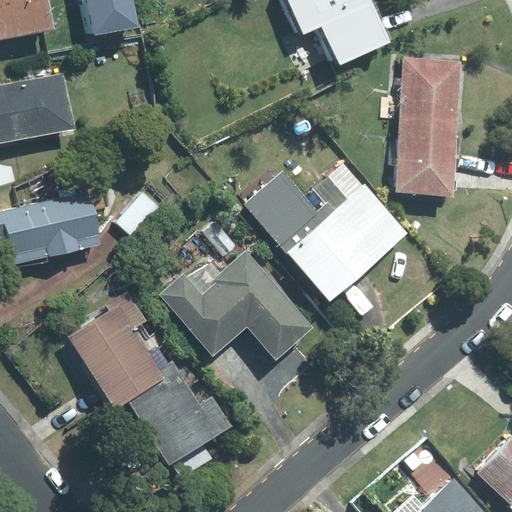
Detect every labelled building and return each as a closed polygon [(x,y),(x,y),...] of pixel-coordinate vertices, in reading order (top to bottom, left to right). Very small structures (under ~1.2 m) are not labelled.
[(0,0),(0,39),(54,29),(48,0),(0,0)] [(128,0),(78,0),(85,35),(133,26),(128,0)] [(278,0),(293,34),(302,30),(304,34),(322,26),(340,65),(390,42),(370,0),(278,0)] [(461,61),(404,58),(401,125),(457,129),(461,61)] [(63,72),(0,85),(0,87),(11,141),(75,128),(63,72)] [(0,143),(11,141),(0,87),(0,143)] [(457,129),(401,125),(396,192),(452,196),(457,129)] [(284,173),(248,204),(330,299),(405,233),(343,162),(312,189),(325,204),(317,211),(284,173)] [(159,206),(143,192),(116,222),(132,237),(159,206)] [(89,193),(0,213),(0,233),(8,266),(101,245),(89,193)] [(213,220),(200,232),(222,258),(236,245),(213,220)] [(213,355),(247,327),(246,251),(220,273),(211,262),(187,277),(183,273),(160,295),(213,355)] [(313,328),(246,251),(247,327),(276,360),(313,328)] [(70,337),(117,410),(129,402),(167,378),(161,369),(135,329),(148,321),(129,290),(107,304),(111,311),(70,337)] [(173,362),(161,369),(167,378),(129,402),(169,465),(232,426),(213,396),(200,404),(173,362)] [(511,435),(477,473),(511,505),(511,435)] [(484,511),(455,479),(425,506),(414,493),(392,511),(484,511)]
